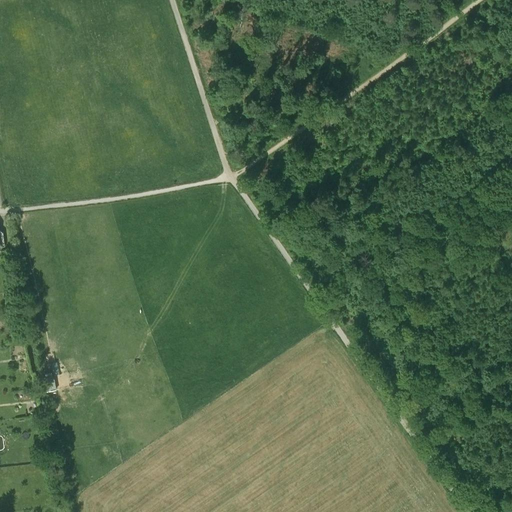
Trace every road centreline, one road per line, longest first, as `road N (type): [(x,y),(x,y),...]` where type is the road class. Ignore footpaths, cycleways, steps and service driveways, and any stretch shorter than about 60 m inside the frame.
road 1 (track): [(477,511),(231,176)]
road 2 (track): [(231,176),(483,0)]
road 3 (track): [(0,211),(114,200),(231,176)]
road 4 (track): [(173,0),(231,176)]
